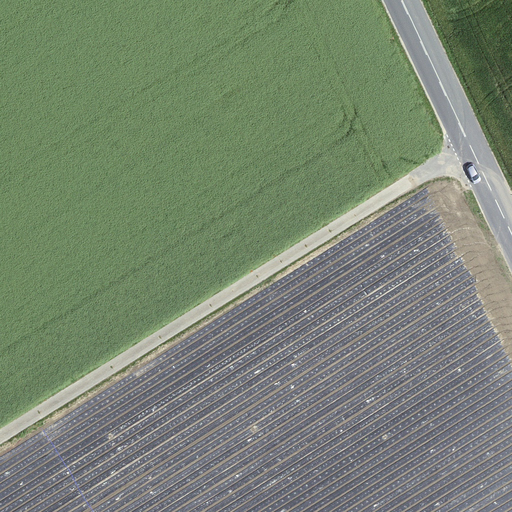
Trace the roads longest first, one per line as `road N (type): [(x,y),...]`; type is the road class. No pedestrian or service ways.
road 1 (track): [(0,438),(469,144)]
road 2 (tertiary): [(402,0),(511,234)]
